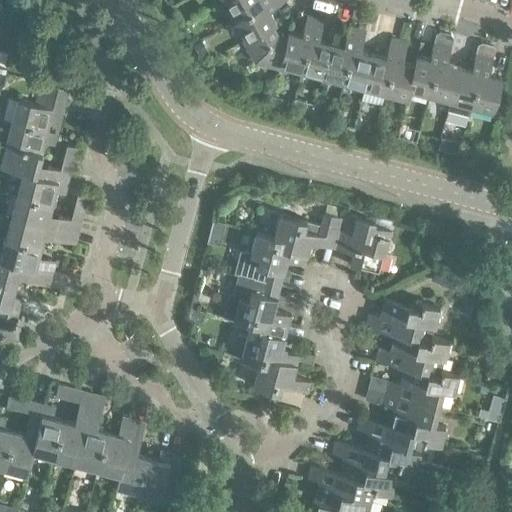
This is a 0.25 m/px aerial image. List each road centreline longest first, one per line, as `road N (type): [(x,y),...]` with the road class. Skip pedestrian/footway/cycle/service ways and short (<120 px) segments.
road 1 (tertiary): [(511,204),(208,127)]
road 2 (residential): [(113,301),(99,257),(110,222),(92,133),(100,106)]
road 3 (residential): [(340,306),(344,372),(332,401),(289,431),(252,440)]
road 4 (residential): [(158,304),(208,127)]
road 5 (residential): [(252,440),(230,440),(158,304)]
road 6 (tertiary): [(208,127),(154,70),(119,0)]
road 7 (residential): [(383,0),(511,22)]
road 8 (residential): [(113,301),(0,360)]
